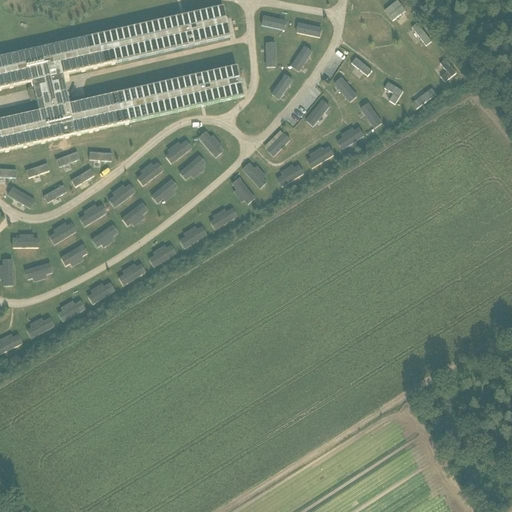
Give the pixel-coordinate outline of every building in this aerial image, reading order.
[(393,22),(406,12),(397,2),(384,12),(393,22)] [(68,107),(61,76),(229,38),(222,9),(0,59),(0,90),(32,83),(39,113),(0,122),(0,153),(243,98),(236,68),(68,107)] [(261,12),(257,28),(288,35),(292,18),(261,12)] [(296,19),(293,36),(324,42),(327,26),(296,19)] [(416,19),(403,30),(424,56),(437,45),(416,19)] [(261,73),(277,73),(277,40),(260,41),(261,73)] [(288,71),(302,80),(319,53),(305,44),(288,71)] [(353,56),(344,68),(366,86),(376,74),(353,56)] [(445,84),(457,74),(445,60),(440,64),(447,73),(441,78),(445,84)] [(268,98),(281,108),(300,82),(286,72),(268,98)] [(328,87),(349,112),(362,102),(341,77),(328,87)] [(404,103),(414,116),(442,96),(432,82),(404,103)] [(395,106),(403,93),(388,84),(384,90),(394,95),(389,103),(395,106)] [(315,135),(336,109),(323,98),(302,124),(315,135)] [(354,109),(374,137),(389,126),(369,98),(354,109)] [(332,142),(341,156),(369,138),(360,124),(332,142)] [(194,140),(215,165),(228,154),(206,129),(194,140)] [(274,164),(296,141),(284,129),(261,152),(274,164)] [(160,157),(170,171),(196,151),(186,137),(160,157)] [(301,160),(310,174),(339,157),(330,142),(301,160)] [(55,163),(58,169),(79,161),(76,154),(55,163)] [(200,154),(174,176),(185,188),(211,167),(200,154)] [(88,155),(88,161),(110,163),(111,156),(88,155)] [(131,179),(141,193),(167,172),(157,159),(131,179)] [(251,160),(238,171),(261,196),(273,184),(251,160)] [(271,179),(280,193),(308,175),(299,161),(271,179)] [(24,173),(27,180),(50,173),(47,165),(24,173)] [(0,171),(0,180),(17,181),(17,172),(0,171)] [(70,182),(74,189),(94,178),(90,171),(70,182)] [(238,174),(225,185),(246,211),(259,200),(238,174)] [(172,177),(146,199),(157,212),(183,190),(172,177)] [(103,201),(113,215),(139,195),(129,181),(103,201)] [(43,197),(46,204),(66,194),(62,187),(43,197)] [(11,189),(7,197),(30,210),(34,203),(11,189)] [(127,235),(153,214),(143,201),(117,221),(127,235)] [(82,233),(111,216),(102,202),(74,219),(82,233)] [(204,222),(212,236),(241,219),(232,204),(204,222)] [(43,237),(52,252),(81,235),(72,220),(43,237)] [(113,223),(86,242),(96,256),(123,236),(113,223)] [(173,241),(182,255),(211,238),(202,223),(173,241)] [(9,235),(9,252),(42,252),(42,235),(9,235)] [(143,260),(152,274),(180,256),(171,242),(143,260)] [(84,243),(56,260),(64,275),(93,258),(84,243)] [(0,292),(16,292),(15,259),(0,258),(0,292)] [(112,278),(121,293),(150,275),(141,261),(112,278)] [(52,262),(20,271),(25,287),(57,278),(52,262)] [(82,297),(91,311),(119,293),(110,279),(82,297)] [(52,314),(60,329),(89,312),(80,297),(52,314)] [(21,330),(29,345),(59,329),(51,314),(21,330)] [(19,331),(0,340),(0,359),(26,347),(19,331)]
